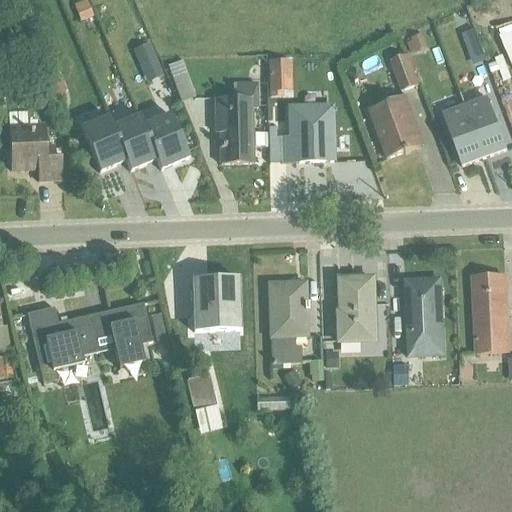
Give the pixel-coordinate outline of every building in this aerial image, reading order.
[(511,24),(496,31),(511,68),(511,24)] [(475,31),(462,36),(473,68),(487,63),(475,31)] [(411,41),(407,43),(411,54),(415,52),(427,48),(422,35),(410,39),(411,41)] [(154,42),(139,46),(148,80),(163,76),(154,42)] [(401,95),(419,88),(408,57),(390,64),(401,95)] [(181,64),(168,69),(181,104),(195,100),(181,64)] [(251,112),(258,111),(257,85),(229,85),(229,100),(213,101),(214,136),(220,136),(220,167),(252,167),(251,112)] [(464,106),(484,162),(507,153),(487,97),(464,106)] [(423,149),(404,99),(368,112),(387,163),(405,156),(405,158),(410,156),(410,154),(423,149)] [(484,162),(464,106),(442,114),(462,170),(484,162)] [(331,107),(286,108),(286,111),(282,111),(284,166),(333,164),(331,107)] [(62,184),(60,161),(54,161),(54,148),(45,148),(44,128),(36,128),(36,124),(28,124),(28,128),(26,128),(26,115),(7,116),(10,175),(37,173),(37,186),(62,184)] [(150,149),(156,164),(160,174),(188,162),(169,117),(142,129),(150,149)] [(119,149),(125,165),(130,175),(156,164),(150,149),(142,129),(138,119),(111,130),(119,149)] [(119,149),(111,130),(107,120),(80,131),(99,176),(125,165),(119,149)] [(472,281),(476,358),(509,357),(505,285),(496,285),(496,279),(472,281)] [(334,312),(335,347),(373,347),(372,281),(338,282),(339,312),(334,312)] [(192,284),(195,336),(239,333),(237,282),(192,284)] [(404,284),(408,361),(444,360),(440,282),(404,284)] [(285,287),(269,287),(272,371),(281,371),(281,367),(301,367),(300,349),(294,349),(294,346),(305,345),(305,341),(307,341),(305,298),(307,298),(307,283),(293,284),(293,285),(285,285),(285,287)] [(97,356),(114,352),(118,372),(144,366),(140,348),(152,346),(143,307),(105,315),(110,337),(94,341),(89,319),(88,319),(97,356)] [(97,356),(88,319),(57,326),(54,311),(26,317),(42,387),(56,384),(53,375),(83,368),(81,359),(97,356)] [(94,341),(110,337),(105,315),(89,319),(94,341)] [(0,381),(13,380),(9,358),(11,358),(6,328),(2,329),(0,318),(0,381)] [(200,436),(222,431),(201,348),(190,350),(194,369),(182,372),(193,414),(194,414),(200,436)] [(337,355),(325,355),(325,372),(338,371),(337,355)] [(311,384),(322,383),(322,362),(310,363),(310,365),(309,366),(309,377),(311,377),(311,384)] [(301,385),(294,372),(282,379),(290,392),(301,385)] [(0,399),(15,397),(13,383),(0,384),(0,399)] [(256,413),(289,412),(289,399),(256,400),(256,413)] [(185,483),(169,487),(175,510),(192,506),(185,483)]
